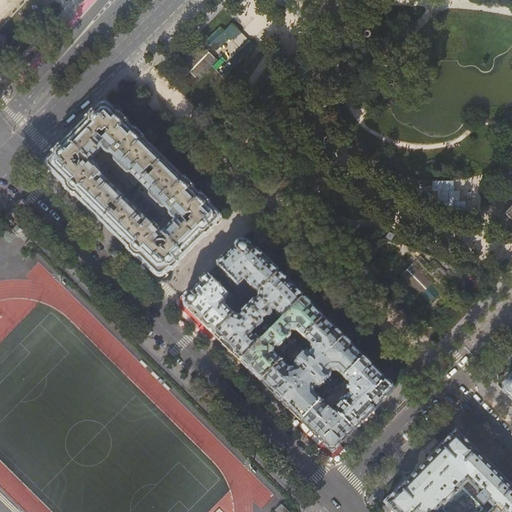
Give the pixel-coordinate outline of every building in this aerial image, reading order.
[(242,32),(232,23),(187,67),(199,80),(220,60),(215,55),(231,38),(233,40),(242,32)] [(174,70),(190,86),(198,79),(186,67),(224,31),(220,27),(174,70)] [(256,48),(248,40),(215,71),(223,79),(243,59),(248,59),(252,55),(252,51),(256,48)] [(148,175),(146,173),(152,166),(155,169),(163,161),(108,107),(101,107),(95,112),(76,132),(67,141),(88,162),(89,161),(101,148),(103,149),(103,151),(105,154),(108,155),(111,155),(115,159),(114,161),(114,163),(126,175),(127,175),(128,175),(130,174),(140,184),(148,175)] [(89,165),(88,162),(67,141),(55,154),(47,162),(47,169),(76,198),(101,223),(111,213),(108,210),(112,206),(115,209),(124,200),(98,175),(98,170),(96,168),(93,166),(92,165),(89,165)] [(162,235),(161,235),(183,258),(218,222),(218,215),(163,161),(155,169),(157,170),(150,177),(148,175),(140,184),(150,193),(149,194),(149,196),(150,198),(161,209),(162,209),(165,209),(169,212),(169,216),(171,219),(172,220),(175,221),(162,235)] [(290,166),(297,177),(302,174),(295,163),(290,166)] [(454,181),(433,180),(432,190),(438,191),(438,195),(438,202),(449,203),(448,208),(465,208),(466,200),(460,200),(460,191),(453,190),(454,181)] [(511,199),(501,210),(506,216),(511,210),(511,199)] [(149,226),(124,200),(115,209),(118,212),(114,216),(111,213),(101,223),(133,254),(156,277),(163,277),(183,258),(161,235),(159,235),(159,234),(159,231),(158,230),(157,228),(155,226),(153,225),(149,226)] [(0,232),(0,233),(10,242),(21,231),(17,227),(12,231),(6,226),(0,232)] [(247,284),(257,295),(264,288),(265,289),(278,275),(250,247),(247,244),(239,243),(216,266),(237,287),(250,275),(253,278),(247,284)] [(420,257),(401,276),(396,271),(394,270),(393,270),(390,271),(387,272),(383,275),(426,319),(461,284),(448,271),(446,273),(433,260),(428,265),(420,257)] [(185,298),(185,306),(187,308),(199,320),(202,323),(214,335),(235,316),(222,303),(228,297),(207,275),(185,298)] [(264,288),(257,295),(258,295),(257,296),(258,299),(255,302),(254,301),(248,307),(263,322),(266,318),(269,319),(272,315),(272,312),(276,312),(276,313),(276,315),(282,321),(303,299),(278,275),(265,289),(264,288)] [(323,319),(303,299),(282,321),(274,328),(272,331),(270,333),(261,342),(241,362),(253,373),(262,382),(281,362),(274,355),(280,349),(279,348),(290,338),(290,336),(290,335),(289,334),(291,331),(297,332),(304,339),(323,319)] [(235,316),(214,335),(228,348),(230,350),(241,362),(261,342),(256,337),(253,337),(249,333),(252,331),(255,332),(257,330),(258,330),(264,325),(263,322),(248,307),(242,313),(243,314),(240,317),(238,316),(236,316),(235,316)] [(199,320),(187,308),(184,311),(199,326),(202,323),(199,320)] [(323,319),(304,339),(311,345),(311,351),(309,354),(308,353),(306,353),(296,363),(294,362),(288,369),(281,362),(262,382),(273,393),(282,402),(343,339),(323,319)] [(363,359),(343,339),(282,402),(290,410),(302,421),(321,402),(314,395),(320,388),(330,377),(330,376),(330,375),(330,374),(332,371),(337,371),(344,378),(363,359)] [(287,356),(291,352),(294,349),(289,344),(285,349),(286,350),(284,352),(287,356)] [(230,350),(228,348),(224,352),(238,365),(241,362),(230,350)] [(363,359),(344,378),(351,385),(352,387),(353,387),(357,387),(357,391),(354,391),(352,392),(351,392),(336,408),(337,410),(335,412),(353,430),(376,407),(393,389),(386,381),(385,381),(363,359)] [(503,387),(503,389),(505,393),(511,400),(511,375),(509,379),(504,385),(503,387)] [(329,410),(321,402),(302,421),(316,436),(332,451),(344,439),(353,430),(335,412),(331,416),(327,416),(325,414),(329,410)] [(511,511),(511,488),(456,432),(440,448),(441,448),(421,468),(401,488),(385,503),(393,511),(511,511)]
